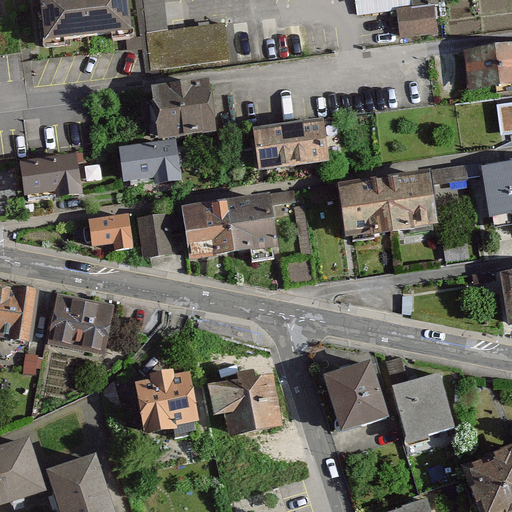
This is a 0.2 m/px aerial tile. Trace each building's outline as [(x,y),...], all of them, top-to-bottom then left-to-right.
[(62,0),(39,3),(45,56),(134,46),(128,0),(62,0)] [(397,7),(401,37),(437,33),(433,3),(397,7)] [(511,46),(464,54),(470,94),(511,87),(511,46)] [(210,81),(152,89),(159,141),(217,133),(210,81)] [(511,102),(496,105),(501,135),(511,133),(511,102)] [(256,175),(333,166),(328,125),(251,134),(256,175)] [(178,146),(116,154),(121,191),(183,182),(178,146)] [(79,158),(19,167),(25,206),(85,197),(79,158)] [(511,219),(511,166),(480,172),(489,223),(511,219)] [(429,178),(338,191),(345,243),(437,230),(429,178)] [(269,201),(182,215),(190,266),(277,252),(269,201)] [(166,218),(138,223),(145,263),(174,258),(166,218)] [(127,219),(87,226),(92,253),(114,249),(115,256),(133,253),(127,219)] [(0,289),(0,337),(31,340),(36,293),(0,289)] [(66,298),(55,354),(98,362),(108,306),(66,298)] [(323,384),(341,440),(388,425),(370,369),(323,384)] [(144,388),(156,443),(207,432),(195,376),(144,388)] [(393,393),(410,448),(454,435),(437,379),(393,393)] [(274,381),(209,392),(213,422),(225,420),(229,443),(283,434),(274,381)] [(0,458),(0,511),(12,511),(52,499),(34,447),(0,458)] [(511,511),(511,458),(462,477),(475,511),(511,511)] [(122,511),(105,463),(58,480),(69,511),(122,511)]
